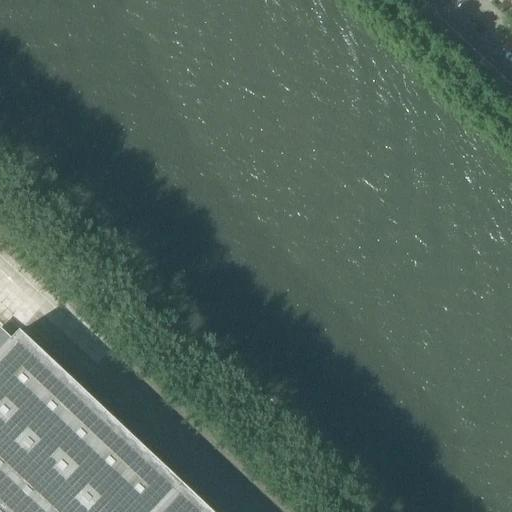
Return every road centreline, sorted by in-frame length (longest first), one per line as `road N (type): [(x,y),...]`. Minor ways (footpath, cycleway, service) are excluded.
road 1 (unknown): [(0,307),(46,316),(88,350),(244,511)]
road 2 (secondary): [(511,88),(418,0)]
